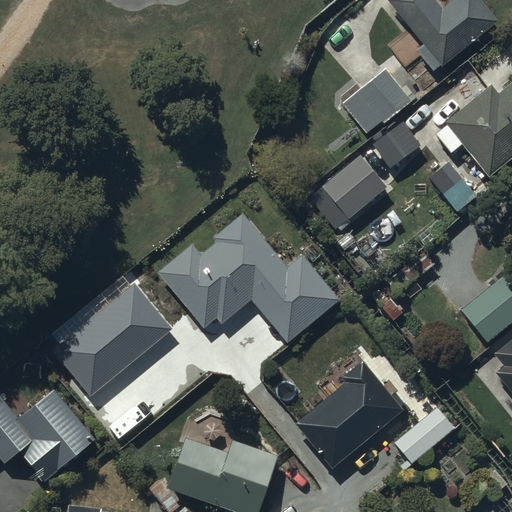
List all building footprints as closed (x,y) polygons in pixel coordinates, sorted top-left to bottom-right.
[(388,5),(384,8),(404,33),(408,30),(421,47),(414,52),(433,75),(495,24),(476,0),(454,0),(440,11),(430,0),(388,0),(386,2),(388,5)] [(389,76),(384,71),(341,105),(365,135),(381,122),(384,126),(412,103),(410,101),(422,92),(402,66),(389,76)] [(483,172),(488,178),(511,158),(511,82),(496,96),(489,88),(444,124),(446,127),(435,136),(450,154),(461,145),(468,154),(460,162),(474,179),(483,172)] [(385,190),(359,158),(321,189),(346,221),(385,190)] [(476,197),(463,180),(442,196),(456,213),(476,197)] [(157,274),(203,331),(216,320),(221,326),(251,301),(286,344),(339,301),(303,256),(286,270),(261,239),(264,237),(245,214),(212,240),(216,245),(202,256),(193,245),(157,274)] [(511,278),(508,274),(461,312),(486,344),(511,323),(511,278)] [(344,386),(294,426),(330,472),(401,411),(363,363),(341,381),(344,386)] [(16,421),(0,401),(0,462),(3,466),(18,454),(44,484),(95,441),(52,390),(16,421)] [(451,431),(435,411),(394,444),(410,465),(451,431)] [(183,440),(165,491),(227,511),(259,511),(277,458),(231,442),(226,455),(183,440)]
